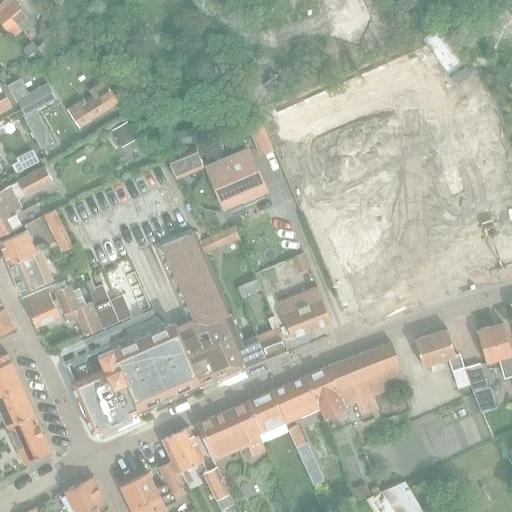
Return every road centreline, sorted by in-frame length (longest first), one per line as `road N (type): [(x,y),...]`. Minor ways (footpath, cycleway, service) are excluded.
road 1 (residential): [(88,456),(364,340),(511,291)]
road 2 (residential): [(88,456),(28,334)]
